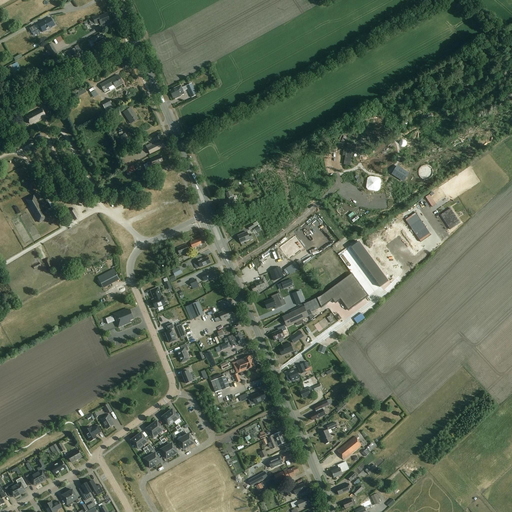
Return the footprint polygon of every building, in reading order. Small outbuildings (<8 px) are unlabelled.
[(109,20),(106,14),(98,17),(97,15),(92,17),(95,24),(99,22),(100,24),(108,21),(107,20),(109,20)] [(55,25),(50,17),(37,24),(41,32),(47,29),(49,30),(49,28),(55,25)] [(37,30),(34,25),(28,28),(31,33),(37,30)] [(105,41),(102,34),(91,39),(95,46),(105,41)] [(58,55),(52,44),(46,47),(48,49),(46,50),(49,56),(51,55),(53,58),(58,55)] [(122,83),(118,75),(100,85),(103,90),(109,87),(111,89),(115,87),(122,83)] [(186,86),(192,98),(197,96),(192,83),(186,86)] [(174,97),(175,99),(182,96),(181,94),(184,93),(181,85),(174,89),(170,91),(173,97),(174,97)] [(112,106),(110,101),(105,104),(107,108),(104,109),(105,111),(111,109),(110,107),(112,106)] [(137,119),(130,108),(123,112),(130,124),(137,119)] [(44,116),(41,109),(26,117),(30,123),(44,116)] [(165,147),(162,141),(152,145),(151,143),(146,146),(149,154),(165,147)] [(346,149),(344,164),(350,165),(352,150),(346,149)] [(162,161),(160,156),(150,159),(151,161),(147,163),(149,168),(155,166),(155,164),(162,161)] [(146,178),(143,171),(137,174),(140,180),(146,178)] [(47,218),(34,195),(25,200),(39,223),(47,218)] [(237,205),(234,197),(218,203),(221,210),(231,207),(237,205)] [(450,208),(441,215),(450,229),(460,223),(450,208)] [(78,216),(74,209),(68,212),(72,219),(73,219),(74,220),(77,219),(78,218),(77,217),(78,216)] [(416,213),(406,220),(421,242),(431,235),(416,213)] [(258,225),(256,221),(248,226),(250,230),(258,225)] [(249,235),(247,232),(238,236),(241,243),(250,239),(251,240),(253,239),(251,234),(249,235)] [(202,243),(200,238),(190,242),(193,248),(199,246),(198,245),(202,243)] [(360,242),(351,248),(363,263),(381,288),(389,282),(371,257),(360,242)] [(189,252),(186,244),(177,248),(180,255),(189,252)] [(348,256),(352,267),(357,265),(352,254),(348,256)] [(200,268),(211,263),(208,258),(205,259),(204,259),(202,260),(202,259),(197,261),(200,268)] [(284,277),(280,267),(275,269),(278,279),(284,277)] [(182,273),(179,268),(172,271),(175,277),(182,273)] [(120,280),(114,269),(98,277),(104,288),(120,280)] [(216,276),(213,270),(201,275),(204,282),(210,279),(216,276)] [(304,305),(309,316),(312,315),(311,312),(321,307),(333,299),(336,303),(341,299),(349,310),(368,296),(352,274),(322,296),(304,305)] [(266,288),(262,279),(255,282),(256,285),(251,287),(253,292),(257,290),(258,291),(266,288)] [(294,285),(292,279),(277,285),(281,296),(286,293),(285,289),(294,285)] [(158,288),(151,291),(155,300),(152,301),(155,308),(166,304),(165,302),(167,302),(165,298),(163,299),(162,297),(158,288)] [(279,305),(276,297),(274,298),(274,299),(265,302),(268,308),(276,305),(276,306),(279,305)] [(191,320),(194,319),(204,314),(199,302),(185,307),(191,320)] [(309,316),(304,305),(303,305),(304,306),(282,317),(287,327),(309,316)] [(127,311),(126,309),(113,315),(118,328),(131,323),(130,321),(134,319),(130,310),(127,311)] [(233,317),(230,309),(219,314),(222,321),(233,317)] [(169,332),(166,334),(167,337),(168,340),(170,343),(177,340),(173,331),(171,327),(173,326),(172,323),(167,325),(169,332)] [(181,324),(176,326),(180,335),(184,333),(181,324)] [(284,337),(281,329),(272,333),(275,341),(279,339),(280,342),(284,340),(283,337),(284,337)] [(228,342),(242,336),(240,332),(233,335),(230,337),(230,336),(227,338),(224,339),(225,343),(228,342)] [(292,345),(303,340),(301,333),(290,338),(292,345)] [(242,336),(228,342),(230,346),(234,344),(236,346),(238,345),(244,343),(242,336)] [(293,350),(290,343),(282,346),(283,348),(279,350),(282,355),(293,350)] [(182,350),(177,352),(182,363),(183,363),(186,362),(186,361),(190,360),(186,351),(189,350),(186,344),(181,347),(182,350)] [(236,362),(238,367),(253,361),(251,356),(236,362)] [(255,366),(253,361),(238,367),(240,372),(255,366)] [(309,368),(307,362),(298,366),(301,374),(306,371),(305,369),(309,368)] [(190,367),(184,369),(185,373),(182,374),(186,384),(193,381),(189,373),(192,372),(190,367)] [(285,373),(288,380),(289,380),(290,382),(292,381),(292,382),(300,378),(297,371),(295,372),(294,369),(285,373)] [(227,382),(228,382),(225,376),(211,382),(213,387),(227,382)] [(243,392),(264,383),(262,378),(241,387),(243,392)] [(227,382),(213,387),(216,393),(230,387),(228,382),(227,382)] [(313,394),(311,387),(300,392),(303,398),(313,394)] [(267,399),(263,391),(252,396),(255,404),(256,405),(260,403),(260,402),(267,399)] [(329,405),(326,401),(314,407),(317,412),(314,414),(310,416),(312,420),(316,419),(320,417),(325,415),(323,409),(325,408),(324,407),(329,405)] [(346,405),(344,403),(335,411),(337,413),(346,405)] [(108,404),(104,407),(108,414),(113,411),(108,404)] [(168,414),(174,422),(179,418),(173,410),(168,414)] [(168,425),(174,422),(168,414),(163,417),(168,425)] [(114,425),(111,420),(112,419),(109,415),(102,419),(104,423),(104,424),(105,426),(107,429),(114,425)] [(152,425),(158,433),(163,430),(157,422),(152,425)] [(259,431),(256,424),(245,429),(246,432),(253,429),(255,433),(259,431)] [(85,431),(91,442),(97,438),(95,435),(96,434),(97,435),(101,432),(98,425),(92,429),(91,427),(85,431)] [(153,437),(158,433),(152,425),(147,429),(153,437)] [(332,432),(331,429),(328,430),(320,433),(323,440),(324,440),(325,444),(332,441),(329,433),(332,432)] [(268,438),(270,443),(283,438),(281,432),(272,436),(272,437),(268,438)] [(137,437),(143,445),(148,441),(142,433),(137,437)] [(190,434),(184,437),(189,446),(194,443),(190,434)] [(138,449),(143,445),(137,437),(132,441),(138,449)] [(189,446),(184,437),(179,441),(184,449),(189,446)] [(362,445),(355,437),(337,451),(345,460),(362,445)] [(283,438),(270,443),(268,444),(270,448),(272,447),(272,448),(276,446),(275,443),(277,443),(278,445),(285,443),(283,438)] [(377,445),(373,442),(367,448),(367,449),(362,453),(365,456),(377,445)] [(59,450),(56,444),(50,448),(53,453),(59,450)] [(173,444),(167,447),(172,456),(178,453),(173,444)] [(172,456),(167,447),(162,450),(167,459),(172,456)] [(82,457),(78,450),(68,456),(72,463),(82,457)] [(268,456),(265,450),(259,453),(262,459),(268,456)] [(290,453),(289,452),(280,455),(283,461),(291,458),(291,456),(292,456),(290,453)] [(156,454),(150,457),(155,465),(161,462),(156,454)] [(155,465),(150,457),(145,460),(150,468),(155,465)] [(45,466),(41,459),(37,462),(41,468),(45,466)] [(66,468),(62,461),(60,462),(57,464),(51,468),(55,475),(66,468)] [(349,469),(346,462),(338,465),(339,468),(332,471),(333,474),(332,475),(333,478),(334,478),(343,474),(342,472),(349,469)] [(375,469),(373,466),(371,467),(370,466),(365,470),(369,475),(375,469)] [(39,472),(36,474),(41,483),(47,480),(40,467),(37,469),(39,472)] [(299,471),(297,467),(288,471),(287,470),(284,471),(285,473),(283,473),(283,472),(274,476),(277,481),(285,478),(286,479),(287,478),(288,479),(291,477),(292,477),(294,477),(294,476),(295,476),(294,473),(299,471)] [(383,469),(381,467),(375,473),(377,476),(383,469)] [(275,469),(262,476),(263,480),(277,472),(275,469)] [(357,476),(353,472),(347,477),(351,481),(357,476)] [(41,483),(36,474),(33,476),(31,473),(26,476),(29,482),(32,480),(35,486),(41,483)] [(15,486),(20,495),(26,492),(22,485),(25,483),(22,478),(16,481),(18,484),(15,486)] [(87,483),(93,493),(95,491),(98,495),(104,492),(100,485),(97,487),(93,481),(88,484),(87,483)] [(93,493),(87,483),(82,486),(85,492),(82,494),(86,501),(92,497),(90,493),(92,492),(93,493)] [(306,489),(304,483),(298,485),(298,484),(291,487),(295,495),(306,490),(306,489)] [(350,487),(349,484),(336,489),(339,495),(349,491),(348,488),(350,487)] [(20,495),(15,486),(12,488),(11,485),(5,488),(8,494),(11,492),(15,498),(20,495)] [(364,489),(360,485),(352,493),(356,496),(364,489)] [(69,492),(68,493),(74,503),(73,502),(75,500),(77,503),(80,502),(73,490),(72,490),(71,489),(68,491),(69,492)] [(74,503),(68,493),(66,494),(66,493),(63,494),(63,495),(62,496),(69,508),(72,506),(71,505),(74,503)] [(380,502),(377,494),(371,497),(361,505),(362,507),(355,510),(355,511),(364,511),(366,511),(364,506),(365,505),(366,508),(380,502)] [(309,504),(306,498),(297,502),(297,501),(291,503),(292,508),(298,506),(299,508),(309,504)] [(355,504),(353,499),(351,500),(351,499),(343,503),(345,508),(349,507),(350,507),(354,506),(353,505),(355,504)] [(62,507),(59,501),(53,504),(52,502),(45,506),(48,511),(57,511),(62,507)]
